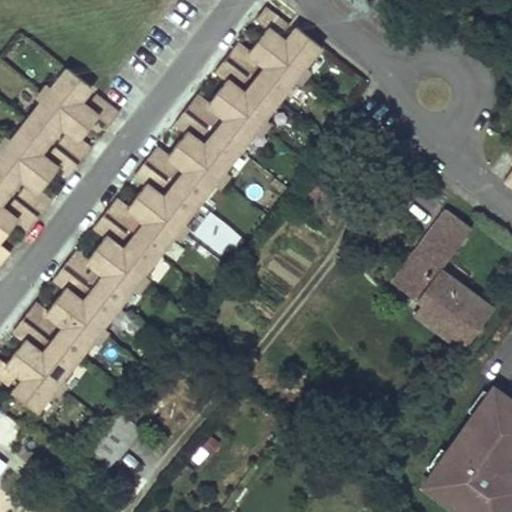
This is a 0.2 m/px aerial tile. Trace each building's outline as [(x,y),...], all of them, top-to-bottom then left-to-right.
[(279,36),(288,25),(265,6),(255,19),(266,28),(249,50),(237,42),(227,54),(251,73),(260,61),(266,66),(245,93),(239,88),(248,77),(224,58),(215,71),(226,79),(208,102),(197,94),(187,106),(210,124),(219,113),(225,118),(204,145),(198,140),(207,129),(183,110),(174,123),(185,131),(167,154),(156,146),(146,158),(170,177),(179,165),(185,170),(164,197),(158,192),(167,181),(143,163),(133,175),(145,184),(127,207),(116,198),(106,210),(130,229),(138,217),(144,222),(124,249),(117,244),(126,233),(103,214),(93,227),(104,236),(86,259),(75,250),(65,262),(89,281),(98,269),(104,274),(84,300),(83,301),(77,296),(86,285),(62,266),(52,279),(63,288),(46,311),(35,302),(25,314),(49,333),(57,322),(63,326),(43,353),(36,348),(45,337),(21,319),(12,331),(23,340),(5,363),(0,358),(0,378),(8,385),(17,373),(23,378),(12,392),(35,410),(46,397),(44,396),(64,370),(65,372),(86,345),(84,343),(104,318),(106,320),(127,293),(125,291),(145,266),(147,267),(168,241),(166,239),(186,214),(188,215),(209,188),(207,187),(226,162),(228,163),(249,136),(247,135),(267,109),(269,111),(290,84),(288,83),(308,57),(310,59),(320,45),(296,26),(285,40),(279,36)] [(387,19),(380,27),(395,39),(401,30),(387,19)] [(0,263),(0,264),(10,251),(0,243),(0,240),(17,220),(28,228),(37,216),(14,198),(5,209),(0,204),(0,203),(20,178),(26,182),(17,194),(41,212),(50,199),(39,191),(57,168),(68,176),(78,164),(55,146),(46,157),(40,152),(60,125),(66,130),(58,141),(81,160),(91,147),(80,139),(97,116),(109,125),(118,112),(95,94),(86,105),(80,100),(91,86),(67,68),(57,81),(59,83),(39,108),(37,107),(16,133),(18,135),(0,158),(0,263)] [(471,227),(447,209),(394,280),(424,302),(435,311),(427,321),(463,348),(492,310),(439,270),(471,227)] [(435,311),(424,302),(416,312),(427,321),(435,311)] [(511,397),(497,387),(477,415),(474,413),(447,451),(449,453),(435,473),(433,471),(423,485),(462,511),(511,511),(511,472),(508,469),(511,463),(511,397)] [(105,425),(90,444),(98,450),(91,459),(106,471),(140,426),(117,409),(105,425)] [(435,473),(449,453),(447,451),(444,449),(429,468),(433,471),(435,473)]
